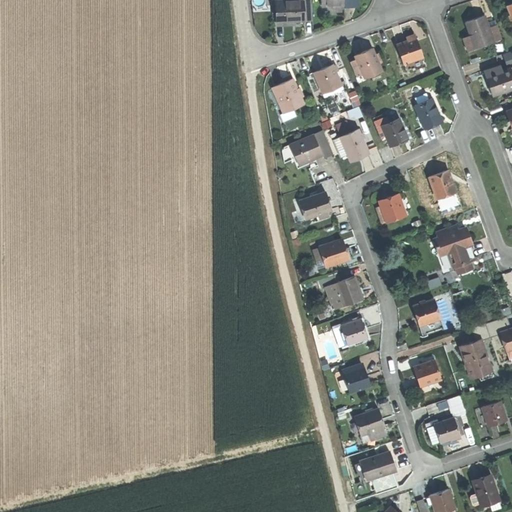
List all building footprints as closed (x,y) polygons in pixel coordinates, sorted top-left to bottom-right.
[(303,0),(275,1),(276,24),(284,23),(283,21),(295,20),(295,22),(304,22),(303,0)] [(472,36),(476,49),(495,43),(491,28),(486,15),(475,19),(467,22),(472,36)] [(499,26),(491,28),(495,43),(503,41),(499,26)] [(469,51),(476,49),(472,36),(465,38),(469,51)] [(404,45),(395,49),(404,68),(423,59),(414,40),(404,45)] [(363,55),(355,58),(357,62),(364,78),(365,81),(381,74),(372,51),(363,55)] [(426,66),(423,59),(404,68),(407,75),(426,66)] [(359,80),(364,78),(357,62),(352,64),(359,80)] [(321,71),(313,75),(321,93),(339,85),(334,74),(332,69),(331,67),(321,71)] [(485,71),(488,78),(492,76),(504,71),(503,68),(496,67),(485,71)] [(492,76),(499,95),(511,90),(511,68),(504,71),(492,76)] [(495,97),(499,95),(492,76),(488,78),(492,88),(495,97)] [(273,88),(285,116),(305,108),(302,101),(298,92),(293,80),(282,85),(273,88)] [(341,91),(339,85),(321,93),(323,99),(341,91)] [(415,107),(423,127),(441,120),(437,109),(433,99),(415,107)] [(385,135),(388,141),(396,138),(405,134),(397,113),(379,120),(385,135)] [(381,137),(385,135),(379,120),(379,118),(374,120),(381,137)] [(334,126),(339,139),(349,135),(343,122),(334,126)] [(324,131),(314,135),(322,155),(323,158),(333,154),(324,131)] [(347,157),(349,162),(358,158),(367,154),(357,131),(349,135),(339,139),(347,157)] [(295,157),(299,165),(310,161),(322,155),(314,135),(290,145),(295,157)] [(340,160),(347,157),(339,139),(332,142),(340,160)] [(286,161),(295,157),(290,145),(281,149),(286,161)] [(452,171),(430,179),(437,198),(458,191),(455,180),(452,171)] [(386,211),(390,221),(409,215),(408,211),(404,198),(402,192),(382,198),(386,211)] [(325,194),(300,202),(306,219),(316,216),(327,212),(331,211),(328,203),(325,194)] [(411,196),(404,198),(408,211),(415,209),(411,196)] [(303,220),(306,219),(300,202),(297,203),(303,220)] [(458,223),(441,228),(443,234),(438,235),(442,248),(447,246),(449,252),(451,259),(455,258),(456,262),(459,272),(473,268),(469,257),(473,255),(469,241),(472,240),(470,233),(467,225),(460,228),(458,223)] [(318,248),(325,268),(347,260),(343,249),(340,241),(318,248)] [(318,270),(325,268),(318,248),(311,250),(318,270)] [(318,292),(323,290),(334,286),(337,285),(334,276),(315,283),(318,292)] [(337,285),(334,286),(342,309),(362,302),(359,292),(355,293),(353,287),(351,280),(337,285)] [(331,313),(342,309),(334,286),(323,290),(331,313)] [(426,300),(408,311),(413,320),(418,328),(436,317),(426,300)] [(503,316),(484,323),(488,336),(500,332),(508,330),(503,316)] [(442,327),(436,317),(418,328),(424,337),(442,327)] [(337,328),(342,345),(364,339),(362,330),(359,321),(337,328)] [(470,327),(475,341),(478,340),(488,336),(484,323),(470,327)] [(334,348),(342,345),(337,328),(329,330),(334,348)] [(511,328),(508,330),(500,332),(506,352),(511,349),(511,328)] [(466,344),(459,347),(470,378),(489,372),(478,340),(475,341),(466,344)] [(435,359),(408,369),(412,379),(415,386),(417,385),(441,376),(435,359)] [(343,375),(349,393),(368,387),(365,378),(363,369),(343,375)] [(445,385),(441,376),(417,385),(420,394),(445,385)] [(451,405),(454,415),(467,411),(462,394),(431,404),(433,410),(451,405)] [(498,404),(483,409),(483,411),(489,427),(490,429),(498,427),(505,424),(498,404)] [(353,418),(359,436),(367,434),(382,428),(384,428),(381,419),(378,409),(353,418)] [(482,430),(489,427),(483,411),(476,413),(482,430)] [(456,426),(451,428),(458,445),(463,443),(456,426)] [(384,436),(382,428),(367,434),(369,441),(384,436)] [(430,437),(438,454),(449,449),(458,445),(451,428),(430,437)] [(357,461),(363,480),(371,477),(392,471),(396,470),(393,460),(390,450),(357,461)] [(396,485),(392,471),(371,477),(375,492),(396,485)] [(480,478),(471,481),(475,494),(479,504),(497,497),(489,474),(480,478)] [(438,492),(429,495),(434,511),(450,511),(452,511),(454,511),(447,489),(438,492)] [(471,506),(479,504),(475,494),(468,497),(471,506)] [(416,503),(418,511),(427,511),(424,500),(416,503)]
